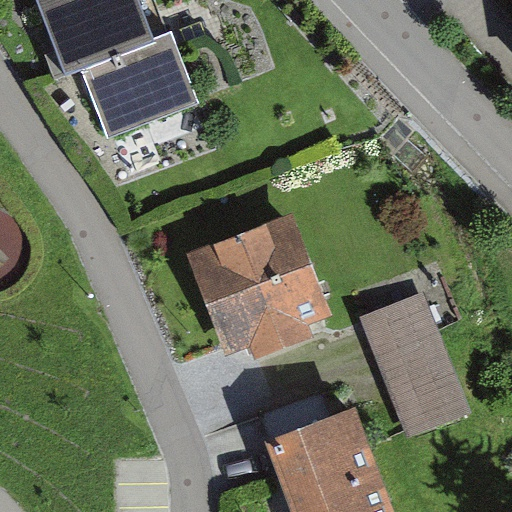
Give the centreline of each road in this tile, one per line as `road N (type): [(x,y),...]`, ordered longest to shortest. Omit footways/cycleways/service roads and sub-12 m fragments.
road 1 (residential): [(0,92),(112,274),(188,461),(192,511)]
road 2 (residential): [(367,0),(511,149)]
